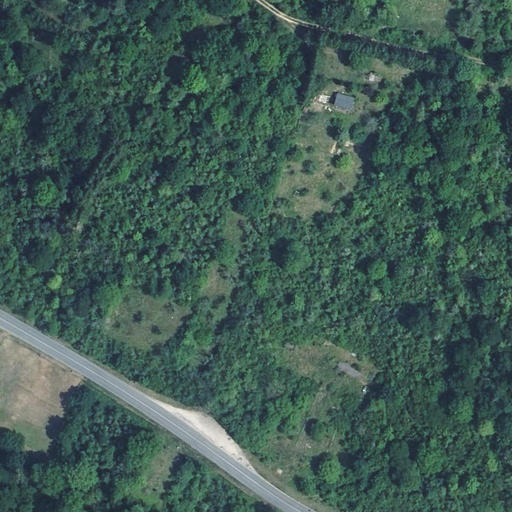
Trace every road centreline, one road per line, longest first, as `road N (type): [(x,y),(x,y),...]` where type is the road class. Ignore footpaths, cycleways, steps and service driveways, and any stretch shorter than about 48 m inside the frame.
road 1 (secondary): [(0,317),(300,511)]
road 2 (track): [(261,0),(282,17),(511,68)]
